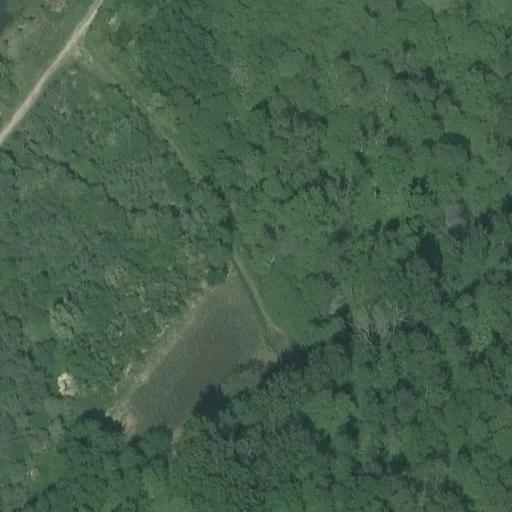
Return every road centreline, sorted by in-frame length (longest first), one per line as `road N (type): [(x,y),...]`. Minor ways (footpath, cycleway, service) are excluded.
road 1 (track): [(298,386),(449,252),(511,218)]
road 2 (track): [(154,511),(213,436),(298,386)]
